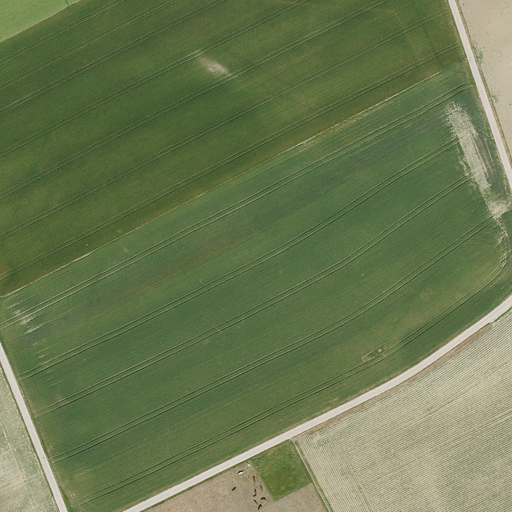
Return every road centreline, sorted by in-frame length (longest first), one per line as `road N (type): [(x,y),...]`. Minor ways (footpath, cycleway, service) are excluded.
road 1 (track): [(511,298),(415,370),(129,511)]
road 2 (track): [(511,182),(451,0)]
road 3 (track): [(63,511),(0,352)]
